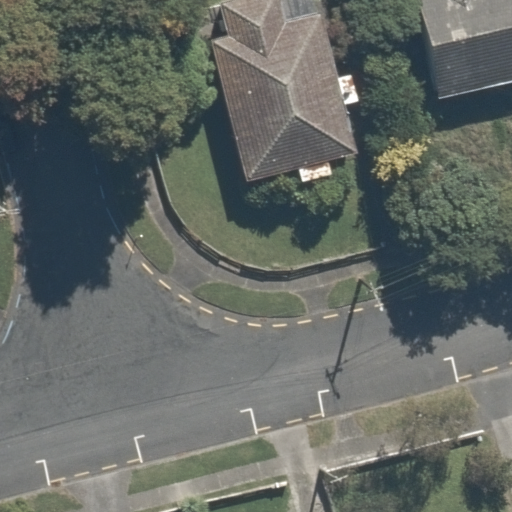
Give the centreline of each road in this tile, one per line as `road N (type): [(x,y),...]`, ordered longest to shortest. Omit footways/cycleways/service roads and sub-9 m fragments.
road 1 (residential): [(119,418),(14,0)]
road 2 (residential): [(119,418),(511,320)]
road 3 (residential): [(0,449),(119,418)]
